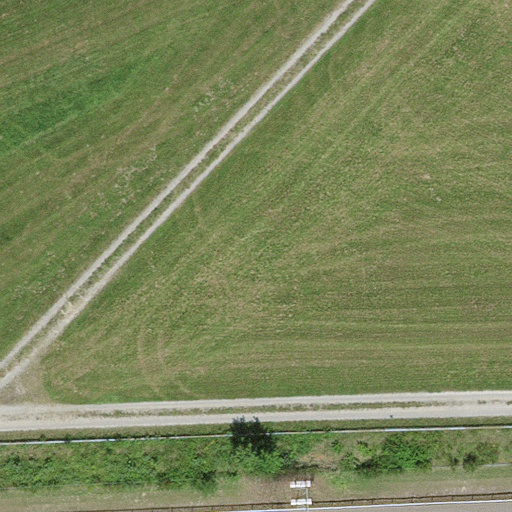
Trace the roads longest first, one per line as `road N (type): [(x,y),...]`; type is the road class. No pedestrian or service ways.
road 1 (track): [(0,399),(380,0)]
road 2 (track): [(511,422),(0,435)]
